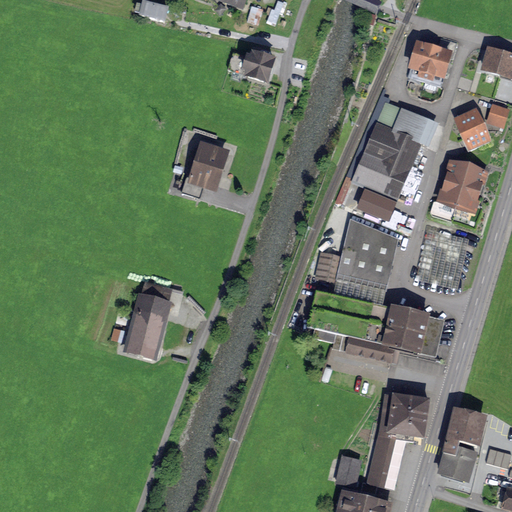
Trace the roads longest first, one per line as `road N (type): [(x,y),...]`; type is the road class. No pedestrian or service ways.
road 1 (track): [(140,511),(236,255),(307,0)]
road 2 (residential): [(475,299),(407,282),(473,39)]
road 3 (secondary): [(475,299),(412,511)]
road 4 (secondary): [(511,180),(475,299)]
road 5 (residential): [(473,39),(355,0)]
road 6 (unknown): [(445,396),(327,362)]
